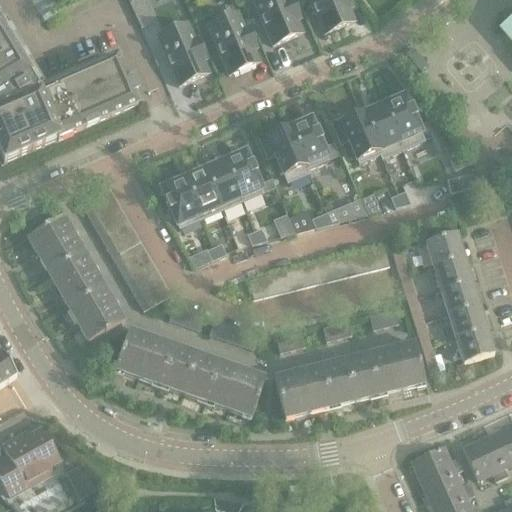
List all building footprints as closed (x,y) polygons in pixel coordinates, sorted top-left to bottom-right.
[(155,25),(144,0),(141,0),(130,5),(141,31),(155,25)] [(302,37),(297,24),(300,22),(292,2),(288,4),(286,0),(251,0),(261,22),(261,23),(265,30),(264,31),(265,31),(273,50),(302,37)] [(354,26),(349,12),(352,11),(347,0),(308,0),(313,11),(313,12),(313,11),(316,19),(316,20),(317,19),(325,39),(354,26)] [(15,43),(0,17),(0,31),(9,46),(15,43)] [(259,67),(253,54),(257,52),(248,32),(245,34),(238,17),(208,30),(218,52),(217,52),(218,53),(221,60),(221,61),(229,80),(259,67)] [(511,22),(502,31),(511,43),(511,22)] [(198,43),(194,45),(187,28),(158,41),(167,63),(167,64),(171,71),(170,71),(171,72),(179,91),(209,78),(203,65),(206,63),(198,43)] [(0,156),(4,166),(58,142),(59,144),(72,138),(71,137),(138,108),(134,97),(137,95),(132,84),(129,85),(117,60),(105,65),(107,69),(100,72),(98,66),(99,66),(99,64),(78,73),(79,74),(80,74),(83,79),(37,99),(36,96),(38,95),(19,62),(25,58),(15,43),(9,46),(0,31),(0,156)] [(390,106),(383,109),(403,155),(425,145),(415,121),(417,120),(412,110),(411,110),(406,99),(404,96),(388,103),(390,106)] [(372,114),(363,118),(381,159),(380,160),(382,164),(383,164),(403,155),(383,109),(382,109),(381,106),(370,110),(372,114)] [(462,125),(471,135),(482,125),(473,115),(462,125)] [(362,118),(336,129),(344,146),(346,145),(348,144),(359,169),(380,160),(381,159),(363,118),(362,118)] [(290,132),(289,132),(307,174),(308,173),(329,164),(322,147),(321,145),(322,144),(318,133),(316,134),(310,119),(294,126),(295,129),(290,132)] [(289,132),(262,144),(270,161),(275,159),(287,188),(310,178),(308,173),(307,174),(289,132)] [(229,163),(224,165),(242,207),(264,197),(255,177),(257,177),(252,166),(250,167),(248,161),(244,152),(228,159),(230,162),(229,163)] [(224,165),(204,173),(222,215),(242,207),(224,165)] [(194,174),(183,179),(185,182),(184,182),(202,224),(222,215),(204,173),(195,177),(194,174)] [(477,175),(447,183),(450,196),(481,188),(477,175)] [(176,182),(160,189),(161,192),(166,204),(165,204),(169,215),(171,214),(180,234),(202,224),(184,182),(177,185),(176,182)] [(115,205),(109,194),(82,210),(88,221),(115,205)] [(405,196),(398,198),(403,209),(410,208),(405,196)] [(398,198),(392,201),(395,211),(403,209),(398,198)] [(121,215),(115,205),(88,221),(94,231),(121,215)] [(333,214),(326,217),(331,228),(338,226),(333,214)] [(128,226),(121,215),(94,231),(100,242),(128,226)] [(326,217),(312,223),(316,232),(331,228),(326,217)] [(73,237),(63,220),(42,232),(43,234),(28,243),(37,258),(73,237)] [(134,236),(128,226),(100,242),(106,252),(134,236)] [(262,232),(255,236),(259,247),(267,245),(262,232)] [(140,247),(134,236),(106,252),(113,263),(140,247)] [(255,236),(248,239),(252,249),(259,247),(255,236)] [(84,255),(73,237),(37,258),(47,276),(84,255)] [(464,262),(456,237),(425,247),(433,271),(464,262)] [(146,258),(140,247),(113,263),(119,274),(146,258)] [(222,248),(214,251),(219,261),(225,258),(222,248)] [(385,250),(373,253),(378,273),(390,271),(387,259),(385,250)] [(214,251),(207,254),(212,265),(219,261),(214,251)] [(373,253),(362,256),(367,276),(378,273),(373,253)] [(410,278),(402,254),(393,257),(400,281),(410,278)] [(94,273),(84,255),(47,276),(57,295),(94,273)] [(362,256),(352,258),(357,279),(367,276),(362,256)] [(152,269),(146,258),(119,274),(125,285),(152,269)] [(352,258),(341,261),(347,281),(357,279),(352,258)] [(341,261),(331,263),(336,284),(347,281),(341,261)] [(471,286),(464,262),(433,271),(440,296),(471,286)] [(331,263),(321,266),(326,286),(336,284),(331,263)] [(321,266),(310,269),(315,289),(326,286),(321,266)] [(158,279),(152,269),(125,285),(131,295),(158,279)] [(300,271),(299,271),(305,292),(315,289),(310,269),(300,271)] [(290,274),(289,274),(294,294),(305,292),(299,271),(290,274)] [(104,291),(94,273),(57,295),(68,313),(104,291)] [(289,274),(279,276),(284,297),(294,294),(289,274)] [(269,279),(268,279),(274,299),(284,297),(279,276),(269,279)] [(418,303),(410,278),(400,281),(408,306),(418,303)] [(164,290),(158,279),(131,295),(137,306),(164,290)] [(268,279),(258,281),(263,302),(274,299),(268,279)] [(258,281),(248,284),(252,301),(253,304),(263,302),(258,281)] [(479,310),(471,286),(440,296),(448,320),(479,310)] [(171,301),(164,290),(137,306),(144,317),(171,301)] [(115,310),(104,291),(68,313),(78,331),(115,310)] [(425,327),(418,303),(408,306),(416,330),(425,327)] [(125,328),(115,310),(78,331),(87,347),(102,338),(105,339),(125,328)] [(486,334),(479,310),(448,320),(455,344),(486,334)] [(169,325),(175,327),(180,313),(174,311),(169,325)] [(175,327),(181,329),(186,315),(180,313),(175,327)] [(394,314),(389,316),(392,330),(398,329),(395,314),(394,314)] [(181,329),(187,332),(192,318),(186,315),(181,329)] [(386,332),(392,330),(389,316),(382,317),(386,332)] [(382,317),(376,319),(379,334),(386,332),(382,317)] [(187,332),(193,334),(198,320),(192,318),(187,332)] [(376,319),(369,321),(373,335),(379,334),(376,319)] [(198,320),(193,334),(199,336),(204,322),(198,320)] [(214,326),(209,339),(215,342),(220,328),(214,325),(214,326)] [(347,326),(342,327),(346,342),(351,340),(352,340),(348,326),(347,326)] [(342,327),(336,329),(339,343),(346,342),(342,327)] [(433,351),(425,327),(416,330),(423,354),(433,351)] [(215,342),(221,344),(226,330),(220,328),(215,342)] [(336,329),(329,330),(333,345),(339,343),(336,329)] [(221,344),(228,346),(233,332),(226,330),(221,344)] [(329,330),(323,332),(327,347),(333,345),(329,330)] [(228,346),(234,348),(239,334),(233,332),(228,346)] [(152,341),(129,333),(114,374),(137,382),(152,341)] [(234,348),(240,350),(245,336),(239,334),(234,348)] [(463,369),(494,359),(486,334),(455,344),(463,369)] [(240,350),(246,352),(251,338),(245,336),(240,350)] [(302,337),(296,339),(299,353),(305,352),(302,338),(302,337)] [(256,340),(251,338),(246,352),(252,355),(257,341),(256,340)] [(293,355),(299,353),(296,339),(289,340),(293,355)] [(286,356),(293,355),(289,340),(283,342),(286,356)] [(175,349),(152,341),(137,382),(160,390),(175,349)] [(283,342),(276,344),(277,344),(280,358),(286,356),(283,342)] [(425,389),(414,346),(390,352),(401,395),(425,389)] [(197,357),(175,349),(160,390),(183,398),(197,357)] [(423,354),(431,379),(440,376),(433,351),(423,354)] [(401,395),(390,352),(367,358),(378,401),(401,395)] [(0,391),(17,381),(2,357),(1,358),(0,357),(0,391)] [(220,365),(197,357),(183,398),(206,406),(220,365)] [(378,401),(367,358),(344,364),(355,407),(378,401)] [(355,407),(344,364),(321,370),(331,413),(355,407)] [(243,373),(220,365),(206,406),(229,414),(243,373)] [(331,413),(321,370),(297,376),(308,419),(331,413)] [(266,381),(243,373),(229,414),(251,422),(266,381)] [(308,419),(297,376),(274,381),(285,425),(308,419)] [(511,429),(488,441),(503,474),(504,474),(511,469),(511,429)] [(26,440),(3,452),(9,462),(0,467),(0,483),(9,500),(52,477),(48,470),(57,465),(41,436),(28,443),(26,440)] [(504,474),(503,474),(488,441),(463,453),(478,486),(492,479),(496,487),(507,481),(504,474)] [(455,478),(463,475),(457,463),(450,466),(442,452),(410,467),(422,493),(455,478)] [(79,471),(67,478),(72,488),(84,481),(79,471)] [(462,492),(455,478),(422,493),(430,511),(447,511),(467,503),(467,504),(474,501),(468,489),(462,492)] [(511,511),(511,501),(503,506),(505,511),(511,511)] [(470,511),(467,504),(467,503),(447,511),(470,511)]
